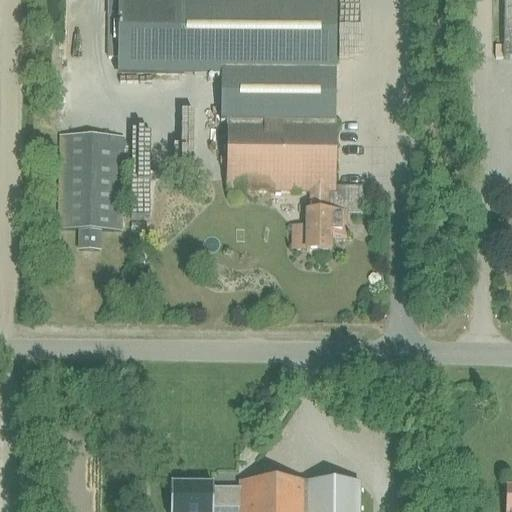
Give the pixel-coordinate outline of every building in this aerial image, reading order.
[(107,0),(107,61),(120,61),(120,77),(220,77),(220,123),(227,123),(226,194),(309,195),(308,215),(305,215),(305,254),(330,254),(330,239),(345,240),(345,217),(333,217),(335,0),(107,0)] [(511,0),(503,0),(503,61),(511,60),(511,0)] [(122,234),(124,140),(58,139),(56,233),(77,233),(77,253),(100,253),(101,233),(122,234)] [(289,233),(289,256),(304,256),(305,233),(289,233)] [(238,510),(237,511),(308,511),(309,486),(238,486),(238,492),(238,510)] [(360,511),(360,486),(309,486),(308,511),(360,511)] [(238,510),(238,492),(212,492),(212,489),(169,489),(168,511),(211,511),(212,510),(238,510)]
